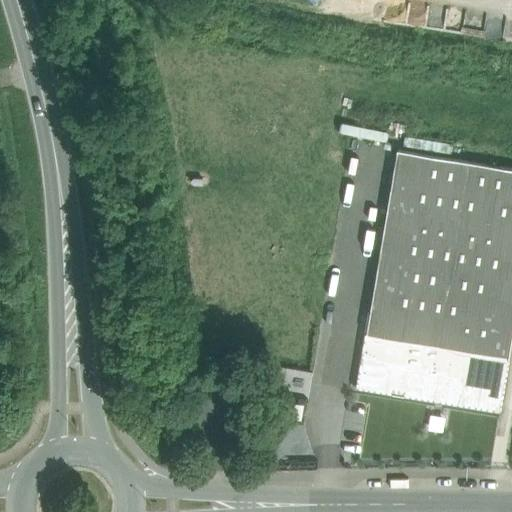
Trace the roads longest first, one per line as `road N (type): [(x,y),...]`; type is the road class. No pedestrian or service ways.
road 1 (tertiary): [(18,0),(61,199),(75,452)]
road 2 (unclassified): [(131,503),(511,506)]
